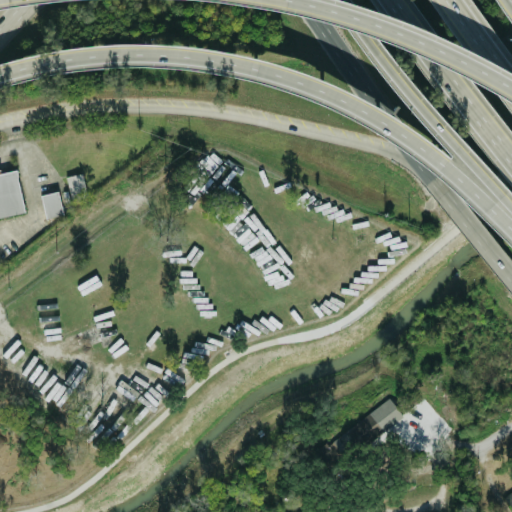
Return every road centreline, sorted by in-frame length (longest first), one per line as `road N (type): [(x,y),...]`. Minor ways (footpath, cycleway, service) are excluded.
road 1 (motorway): [(0,74),(137,53),(203,58),(297,80),(420,144),(511,227)]
road 2 (primary): [(0,123),(133,108),(265,121),(386,151),(440,195)]
road 3 (motorway): [(343,0),(511,205)]
road 4 (primary): [(298,0),(440,195)]
road 5 (motorway): [(511,84),(410,33),(298,0)]
road 6 (motorway): [(389,0),(511,164)]
road 7 (residential): [(97,209),(0,284)]
